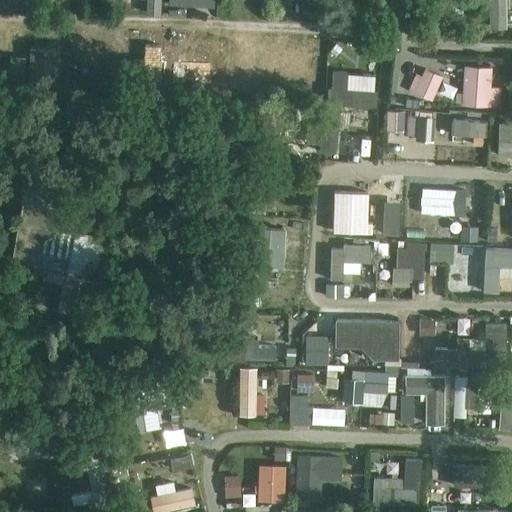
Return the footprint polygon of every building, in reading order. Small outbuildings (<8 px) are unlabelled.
[(0,0),(0,13),(24,14),(24,0),(0,0)] [(48,0),(48,12),(75,14),(75,0),(48,0)] [(144,0),(145,5),(143,5),(142,22),(160,23),(160,0),(144,0)] [(165,0),(166,20),(210,19),(210,3),(187,3),(187,0),(165,0)] [(279,0),(279,9),(312,11),(312,0),(279,0)] [(505,37),(505,2),(488,2),(488,37),(505,37)] [(453,30),(471,30),(471,18),(453,18),(453,30)] [(294,74),(293,93),(318,93),(320,57),(305,56),(304,74),(294,74)] [(159,108),(158,76),(138,76),(139,109),(159,108)] [(490,99),(490,79),(461,78),(460,118),(499,120),(500,100),(490,99)] [(404,117),(425,125),(440,87),(419,79),(404,117)] [(335,102),(334,118),(367,119),(367,103),(335,102)] [(390,131),(389,165),(400,165),(401,131),(390,131)] [(451,149),(483,151),(484,134),(452,132),(451,149)] [(293,196),(294,182),(277,181),(276,195),(293,196)] [(345,243),(359,244),(362,200),(333,198),(332,231),(346,232),(345,243)] [(413,221),(395,220),(394,245),(424,247),(426,214),(413,213),(413,221)] [(10,261),(10,262),(40,266),(42,275),(62,277),(67,269),(76,270),(78,280),(91,281),(95,273),(101,274),(107,229),(79,225),(16,217),(13,235),(47,239),(43,265),(10,261)] [(478,254),(480,219),(453,218),(452,234),(434,233),(434,253),(478,254)] [(429,276),(445,276),(445,303),(474,303),(474,275),(480,275),(479,257),(429,257),(429,276)] [(367,278),(367,258),(328,258),(328,293),(349,293),(349,278),(367,278)] [(481,307),(499,308),(500,290),(511,290),(511,262),(483,261),(481,307)] [(391,294),(410,295),(411,281),(392,280),(391,294)] [(41,282),(39,291),(61,295),(63,286),(41,282)] [(271,311),(272,286),(265,286),(263,310),(271,311)] [(334,331),(332,366),(395,369),(396,334),(334,331)] [(330,347),(299,351),(301,374),(333,370),(330,347)] [(484,352),(456,351),(455,362),(433,361),(432,378),(455,379),(455,362),(484,364),(484,352)] [(235,428),(254,428),(255,379),(237,379),(235,428)] [(351,385),(352,410),(389,409),(388,384),(351,385)] [(404,415),(424,416),(423,438),(442,439),(443,389),(405,387),(404,415)] [(466,389),(455,388),(453,430),(463,431),(466,389)] [(59,415),(26,419),(27,431),(37,430),(38,435),(49,434),(50,444),(63,443),(59,415)] [(389,437),(392,427),(377,423),(374,433),(389,437)] [(141,457),(166,453),(164,443),(139,447),(141,457)] [(100,452),(75,459),(78,471),(97,466),(102,486),(121,481),(116,461),(103,464),(100,452)] [(295,493),(339,494),(340,469),(296,468),(295,493)] [(282,511),(284,478),(255,477),(253,511),(282,511)] [(402,501),(403,491),(371,489),(370,511),(413,511),(415,501),(402,501)] [(172,497),(145,504),(146,511),(192,511),(190,498),(173,502),(172,497)]
